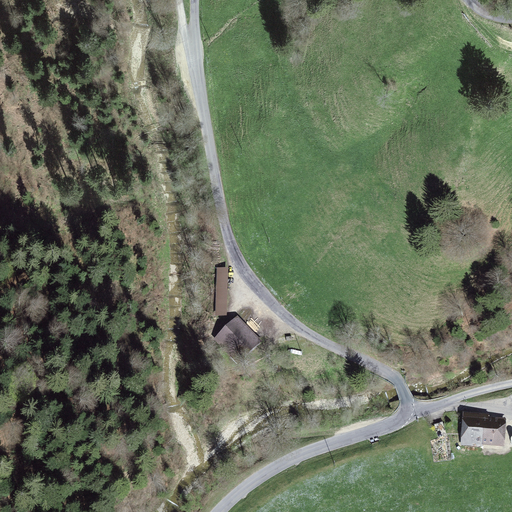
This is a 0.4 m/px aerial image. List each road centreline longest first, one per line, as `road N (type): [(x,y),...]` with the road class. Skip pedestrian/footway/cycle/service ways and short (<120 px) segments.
road 1 (unclassified): [(194,0),(194,70),(233,252),(296,324),(397,380),(405,405)]
road 2 (unclassified): [(405,405),(390,423),(269,469),(216,511)]
